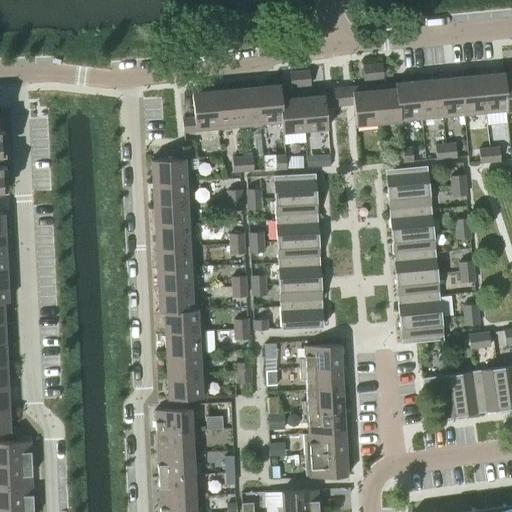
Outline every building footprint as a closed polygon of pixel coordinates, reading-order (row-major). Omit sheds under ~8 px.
[(380,62),(371,63),(372,77),(381,76),(380,62)] [(372,77),(371,63),(361,64),(362,78),(372,77)] [(300,84),(299,70),(289,71),(290,85),(300,84)] [(308,70),(299,70),(300,84),(310,83),(308,70)] [(511,110),(511,71),(503,72),(507,111),(511,110)] [(507,111),(503,72),(481,74),(485,113),(507,111)] [(485,113),(481,74),(459,76),(463,115),(485,113)] [(463,115),(459,76),(438,78),(441,117),(463,115)] [(441,117),(438,78),(416,80),(420,119),(441,117)] [(420,119),(416,80),(394,82),(398,121),(420,119)] [(398,121),(394,82),(373,85),(376,123),(398,121)] [(283,121),(280,92),(279,83),(256,85),(260,124),(280,122),(283,121)] [(260,124),(256,85),(235,87),(238,126),(260,124)] [(376,123),(373,85),(351,87),(351,90),(355,125),(376,123)] [(238,126),(235,87),(213,89),(216,128),(238,126)] [(323,88),(301,90),(305,129),(327,127),(323,88)] [(216,128),(213,89),(191,91),(193,116),(181,117),(183,131),(216,128)] [(305,129),(301,90),(280,92),(283,121),(280,122),(281,131),(305,129)] [(445,157),(455,156),(454,143),(444,144),(445,157)] [(150,158),(151,180),(190,178),(188,144),(174,145),(175,157),(150,158)] [(444,144),(434,144),(435,158),(445,157),(444,144)] [(402,161),(411,160),(410,146),(401,147),(402,161)] [(489,161),(487,147),(478,148),(479,162),(489,161)] [(497,147),(487,147),(489,161),(498,160),(497,147)] [(276,167),(286,167),(285,153),(275,154),(276,167)] [(309,153),(309,162),(330,163),(330,154),(309,153)] [(242,169),(241,154),(231,154),(232,170),(242,169)] [(251,154),(241,154),(242,169),(252,169),(251,154)] [(383,169),(385,191),(427,187),(425,165),(383,169)] [(273,174),(274,196),(315,194),(314,172),(273,174)] [(450,175),(450,185),(463,183),(462,173),(450,175)] [(191,199),(190,178),(151,180),(152,201),(191,199)] [(464,193),(463,183),(450,185),(451,195),(464,193)] [(226,188),(227,198),(240,197),(240,187),(226,188)] [(246,188),(247,198),(260,197),(260,187),(246,188)] [(429,209),(427,187),(385,191),(387,212),(429,209)] [(316,215),(315,194),(274,196),(275,218),(316,215)] [(241,207),(240,197),(227,198),(227,208),(241,207)] [(260,207),(260,197),(247,198),(247,208),(260,207)] [(192,221),(191,199),(152,201),(153,223),(192,221)] [(431,230),(429,209),(387,212),(389,234),(431,230)] [(317,237),(316,215),(275,218),(276,239),(317,237)] [(453,218),(454,228),(467,226),(466,216),(453,218)] [(193,243),(192,221),(153,223),(154,245),(193,243)] [(468,237),(467,226),(454,228),(455,238),(468,237)] [(228,231),(229,241),(242,241),(242,230),(228,231)] [(248,231),(249,241),(262,241),(262,230),(248,231)] [(433,252),(431,230),(389,234),(391,256),(433,252)] [(318,259),(317,237),(276,239),(277,261),(318,259)] [(243,251),(242,241),(229,241),(229,251),(243,251)] [(262,251),(262,241),(249,241),(249,251),(262,251)] [(194,265),(193,243),(154,245),(155,267),(194,265)] [(436,274),(433,252),(391,256),(394,278),(436,274)] [(320,281),(318,259),(277,261),(278,283),(320,281)] [(458,261),(459,271),(471,270),(470,260),(458,261)] [(195,286),(194,265),(155,267),(156,289),(195,286)] [(472,280),(471,270),(459,271),(460,281),(472,280)] [(231,274),(231,284),(245,283),(244,273),(231,274)] [(250,274),(251,284),(264,283),(263,273),(250,274)] [(438,295),(436,274),(394,278),(396,299),(438,295)] [(321,302),(320,281),(278,283),(279,305),(321,302)] [(245,294),(245,283),(231,284),(232,294),(245,294)] [(264,293),(264,283),(251,284),(251,294),(264,293)] [(196,308),(195,286),(156,289),(158,311),(163,311),(163,310),(196,308)] [(440,317),(438,295),(396,299),(398,321),(440,317)] [(322,325),(321,302),(279,305),(280,327),(322,325)] [(462,304),(463,314),(475,313),(474,303),(462,304)] [(201,308),(196,308),(163,310),(163,311),(164,332),(202,330),(201,308)] [(476,323),(475,313),(463,314),(463,324),(476,323)] [(233,317),(233,328),(247,327),(246,316),(233,317)] [(442,339),(440,317),(398,321),(400,343),(442,339)] [(253,329),(266,328),(266,318),(252,319),(253,329)] [(247,336),(247,327),(233,328),(234,337),(247,336)] [(511,341),(511,329),(511,328),(502,329),(504,342),(511,341)] [(203,351),(202,330),(164,332),(165,354),(203,351)] [(486,331),(476,333),(478,346),(488,345),(486,331)] [(478,346),(476,333),(467,335),(469,348),(478,346)] [(264,342),(265,357),(274,356),(273,341),(264,342)] [(299,356),(299,367),(341,366),(340,342),(304,344),(304,356),(299,356)] [(204,373),(203,351),(165,354),(166,375),(204,373)] [(235,360),(235,370),(248,370),(248,360),(235,360)] [(511,407),(511,364),(496,367),(502,409),(511,407)] [(342,387),(341,366),(299,367),(300,377),(305,377),(306,389),(342,387)] [(502,409),(496,367),(474,370),(480,412),(502,409)] [(265,384),(266,384),(275,383),(274,369),(264,369),(265,384)] [(249,380),(248,370),(235,370),(236,380),(249,380)] [(480,412),(474,370),(453,373),(459,415),(480,412)] [(205,395),(204,373),(166,375),(167,397),(205,395)] [(459,415),(453,373),(420,378),(422,391),(432,390),(437,418),(459,415)] [(343,409),(342,387),(306,389),(306,399),(301,399),(301,411),(343,409)] [(276,396),(266,397),(267,411),(277,410),(276,396)] [(154,408),(155,432),(197,430),(196,419),(191,419),(190,407),(154,408)] [(0,429),(9,429),(8,408),(0,408),(0,429)] [(344,431),(343,409),(301,411),(302,420),(307,420),(308,432),(344,431)] [(279,412),(266,413),(267,428),(279,428),(279,412)] [(197,440),(197,430),(155,432),(156,454),(193,452),(192,440),(197,440)] [(303,454),(345,452),(344,431),(308,432),(302,433),(303,454)] [(0,462),(31,462),(30,439),(0,440),(0,462)] [(268,440),(269,454),(277,454),(277,440),(268,440)] [(193,462),(193,452),(156,454),(157,475),(198,472),(198,462),(193,462)] [(304,476),(346,473),(345,452),(303,454),(304,476)] [(224,455),(224,471),(233,471),(233,454),(224,455)] [(0,484),(31,483),(31,462),(0,462),(0,484)] [(234,483),(233,471),(224,471),(225,483),(234,483)] [(199,483),(198,472),(157,475),(158,496),(195,494),(194,483),(199,483)] [(0,506),(32,505),(31,483),(0,484),(0,506)] [(276,506),(276,511),(318,510),(317,487),(280,489),(281,491),(281,505),(276,506)] [(281,491),(265,491),(266,511),(276,511),(276,506),(281,505),(281,491)] [(195,505),(195,494),(158,496),(158,511),(200,511),(200,505),(195,505)] [(241,502),(241,511),(250,511),(250,501),(241,502)] [(511,511),(511,502),(441,511),(511,511)]
